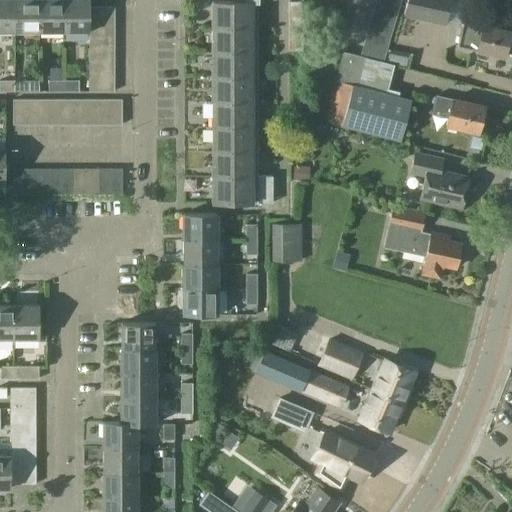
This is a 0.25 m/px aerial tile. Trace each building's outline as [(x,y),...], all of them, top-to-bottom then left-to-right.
[(0,0),(0,30),(13,31),(12,0),(0,0)] [(39,0),(12,0),(13,31),(39,31),(39,0)] [(39,0),(39,31),(63,31),(63,0),(39,0)] [(63,0),(63,31),(89,31),(89,18),(89,7),(89,0),(63,0)] [(233,0),(233,2),(212,2),(213,203),(273,202),(273,176),(252,176),(252,2),(259,2),(258,0),(233,0)] [(376,0),(375,5),(398,12),(401,0),(376,0)] [(446,25),(451,0),(406,0),(403,16),(446,25)] [(289,1),(290,50),(303,50),(302,1),(289,1)] [(375,5),(371,18),(394,24),(398,12),(375,5)] [(114,7),(89,7),(89,18),(114,18),(114,7)] [(89,18),(89,31),(114,31),(114,18),(89,18)] [(394,24),(371,18),(367,31),(390,37),(394,24)] [(463,20),(458,45),(477,50),(476,53),(478,57),(486,58),(489,56),(490,52),(505,56),(510,30),(463,20)] [(114,31),(89,31),(89,42),(114,42),(114,31)] [(387,49),(390,37),(367,31),(364,43),(387,49)] [(89,54),(114,55),(114,42),(89,42),(89,54)] [(364,43),(360,56),(365,57),(383,62),(387,49),(364,43)] [(365,57),(360,56),(344,52),(326,121),(400,140),(411,99),(357,85),(365,57)] [(114,66),(114,55),(89,54),(89,66),(114,66)] [(89,78),(114,79),(114,66),(89,66),(89,78)] [(114,91),(114,79),(89,78),(89,91),(114,91)] [(13,81),(0,80),(0,91),(13,91),(13,81)] [(29,81),(13,81),(13,91),(29,91),(29,81)] [(64,81),(49,81),(49,91),(64,91),(64,81)] [(78,81),(64,81),(64,91),(79,91),(78,81)] [(485,106),(453,99),(452,100),(437,96),(433,112),(449,115),(446,126),(479,133),(485,106)] [(13,99),(13,125),(26,125),(26,99),(13,99)] [(26,125),(38,125),(37,99),(26,99),(26,125)] [(49,124),(49,99),(37,99),(38,125),(49,124)] [(49,124),(61,124),(61,99),(49,99),(49,124)] [(73,124),(73,99),(61,99),(61,124),(73,124)] [(85,99),(73,99),(73,124),(85,124),(85,99)] [(97,124),(97,99),(85,99),(85,124),(97,124)] [(109,99),(97,99),(97,124),(109,124),(109,99)] [(109,99),(109,124),(121,124),(121,99),(109,99)] [(466,159),(479,162),(480,154),(468,151),(466,159)] [(420,198),(462,208),(469,178),(440,171),(443,160),(415,153),(410,173),(425,176),(420,198)] [(305,179),(305,166),(294,166),(293,178),(305,179)] [(13,193),(25,193),(25,168),(13,168),(13,193)] [(38,168),(25,168),(25,193),(38,193),(38,168)] [(49,168),(38,168),(38,193),(50,193),(49,168)] [(61,168),(49,168),(50,193),(62,193),(61,168)] [(73,168),(61,168),(62,193),(73,193),(73,168)] [(86,168),(73,168),(73,193),(86,193),(86,168)] [(98,168),(86,168),(86,193),(98,193),(98,168)] [(110,168),(98,168),(98,193),(110,193),(110,168)] [(122,168),(110,168),(110,193),(122,193),(122,168)] [(424,216),(392,209),(383,249),(424,258),(421,273),(440,278),(443,264),(456,267),(461,243),(448,240),(449,236),(430,231),(429,237),(420,234),(424,216)] [(183,239),(216,239),(216,214),(183,214),(183,239)] [(300,224),(272,224),(273,261),(300,260),(300,224)] [(257,225),(246,225),(246,226),(242,226),(242,236),(246,236),(246,239),(257,239),(257,225)] [(183,239),(183,264),(216,264),(216,239),(183,239)] [(257,254),(257,239),(246,239),(246,254),(257,254)] [(337,251),(332,268),(345,271),(350,254),(337,251)] [(216,264),(183,264),(183,289),(216,289),(216,264)] [(246,274),(246,289),(257,289),(257,274),(246,274)] [(183,289),(183,314),(216,314),(216,289),(183,289)] [(257,304),(257,289),(246,289),(246,304),(257,304)] [(0,337),(15,338),(15,305),(0,305),(0,337)] [(39,305),(15,305),(15,338),(39,338),(39,305)] [(122,323),(122,349),(155,349),(155,322),(122,323)] [(181,333),(180,348),(192,348),(192,334),(181,333)] [(319,363),(352,378),(363,354),(330,339),(319,363)] [(253,346),(245,364),(301,388),(307,374),(314,377),(308,391),(340,405),(348,387),(253,346)] [(191,363),(192,348),(180,348),(180,363),(191,363)] [(122,349),(122,373),(155,373),(155,349),(122,349)] [(385,360),(373,389),(401,402),(403,398),(405,399),(409,389),(407,388),(414,372),(385,360)] [(15,367),(0,367),(0,379),(15,379),(15,367)] [(39,367),(15,367),(15,379),(39,379),(39,367)] [(122,373),(122,399),(155,399),(155,373),(122,373)] [(181,383),(181,398),(192,398),(192,383),(181,383)] [(11,388),(11,401),(36,400),(36,388),(11,388)] [(373,389),(360,419),(389,431),(396,415),(398,416),(402,406),(400,405),(401,402),(373,389)] [(192,398),(181,398),(181,413),(192,413),(192,398)] [(279,398),(271,417),(304,431),(312,412),(279,398)] [(137,423),(137,424),(155,424),(155,399),(122,399),(122,421),(122,423),(137,423)] [(11,401),(11,412),(36,412),(36,400),(11,401)] [(36,424),(36,412),(11,412),(11,424),(36,424)] [(213,419),(204,432),(215,440),(224,426),(213,419)] [(104,421),(104,448),(137,447),(137,424),(137,423),(122,423),(122,421),(104,421)] [(36,435),(36,424),(11,424),(11,436),(36,435)] [(174,424),(164,424),(163,439),(174,439),(174,424)] [(326,431),(313,457),(322,462),(317,472),(340,488),(347,474),(360,480),(362,475),(368,475),(373,463),(370,460),(373,454),(326,431)] [(36,448),(36,435),(11,436),(11,448),(36,448)] [(104,448),(104,472),(136,472),(137,447),(104,448)] [(11,448),(11,455),(11,460),(36,460),(36,448),(11,448)] [(11,472),(11,460),(11,455),(0,455),(0,488),(11,488),(11,484),(11,472)] [(164,472),(174,472),(174,458),(164,458),(164,472)] [(36,472),(36,460),(11,460),(11,472),(36,472)] [(36,472),(11,472),(11,484),(36,484),(36,472)] [(104,472),(104,497),(136,497),(136,472),(104,472)] [(174,487),(174,472),(164,472),(164,487),(174,487)] [(299,501),(291,511),(332,511),(339,503),(317,487),(304,505),(299,501)] [(253,489),(238,511),(239,511),(262,511),(263,511),(270,500),(253,489)] [(136,497),(104,497),(103,511),(136,511),(136,504),(143,504),(143,499),(136,499),(136,497)]
